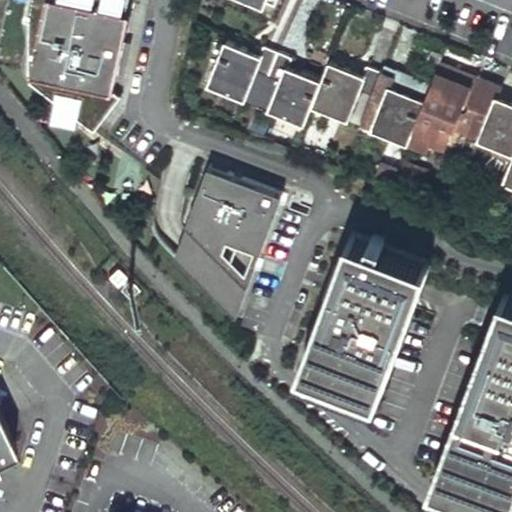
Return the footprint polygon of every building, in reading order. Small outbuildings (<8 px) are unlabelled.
[(30,0),(27,21),(33,22),(31,74),(34,75),(33,82),(58,102),(60,94),(84,99),(79,118),(96,132),(124,97),(116,91),(124,53),(119,52),(121,43),(126,43),(131,15),(126,14),(128,0),(30,0)] [(234,39),(217,82),(271,104),(291,52),(273,45),(269,54),(234,39)] [(291,52),(271,104),(310,120),(317,102),(327,106),(344,63),(336,59),(328,78),(294,64),(298,55),(291,52)] [(395,72),(374,125),(420,144),(452,63),(443,60),(428,96),(394,82),(398,74),(395,72)] [(344,63),(327,106),(374,125),(395,72),(371,63),(368,72),(344,63)] [(452,63),(420,144),(429,147),(433,138),(446,144),(454,125),(481,135),(501,84),(452,63)] [(501,84),(481,135),(511,148),(511,160),(505,178),(511,180),(511,98),(501,94),(505,85),(501,84)] [(399,171),(421,184),(429,170),(408,156),(399,171)] [(258,261),(285,189),(230,169),(211,161),(202,186),(176,254),(237,316),(258,261)] [(335,284),(305,362),(381,391),(431,259),(384,241),(387,235),(375,231),(373,237),(355,230),(335,284)] [(511,288),(509,288),(437,478),(511,506),(511,288)] [(0,447),(15,440),(0,410),(0,447)]
